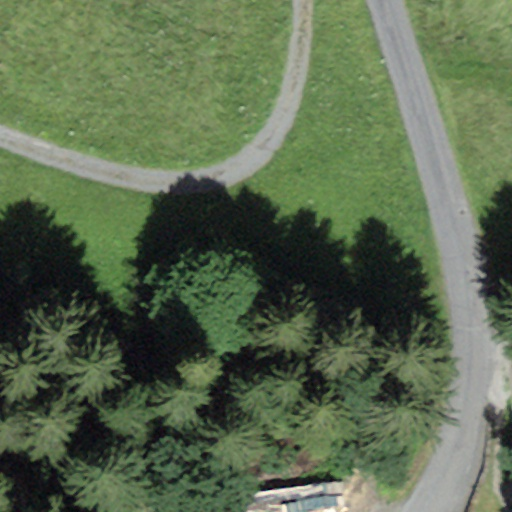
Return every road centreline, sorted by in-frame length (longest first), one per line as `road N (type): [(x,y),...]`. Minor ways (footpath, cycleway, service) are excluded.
road 1 (unclassified): [(424,511),(470,386),(473,321),(380,0)]
road 2 (track): [(0,127),(98,166),(186,183),(220,180),(257,163),(281,134),(306,50),(303,0)]
